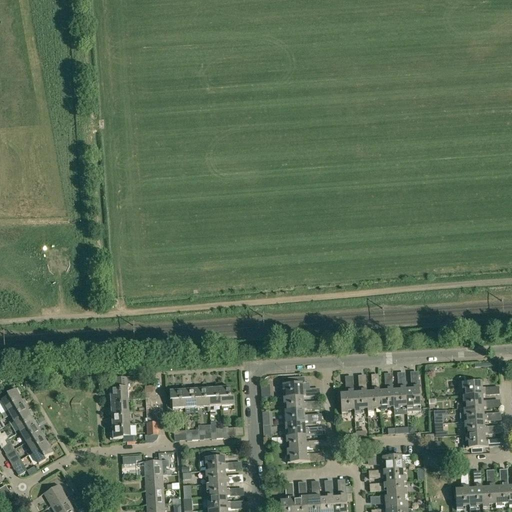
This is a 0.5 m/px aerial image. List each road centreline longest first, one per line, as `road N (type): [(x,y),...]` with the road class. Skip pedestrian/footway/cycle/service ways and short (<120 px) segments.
road 1 (unclassified): [(0,322),(511,281)]
road 2 (residential): [(325,364),(511,352)]
road 3 (residential): [(19,488),(77,455),(164,447)]
road 4 (residential): [(253,442),(249,368),(325,364)]
